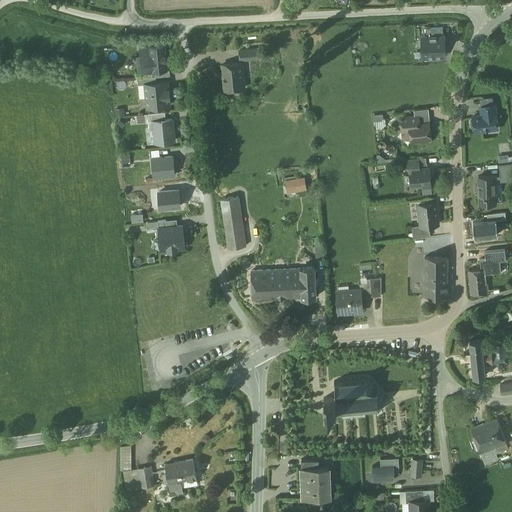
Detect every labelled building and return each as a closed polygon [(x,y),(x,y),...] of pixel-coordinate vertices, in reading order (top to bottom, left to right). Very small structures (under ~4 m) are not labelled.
[(444,35),(421,37),(422,58),(443,57),(443,49),(445,49),(445,47),(444,35)] [(164,45),(140,48),(141,55),(144,55),(145,71),(143,71),(143,72),(157,70),(166,69),(165,60),(165,55),(164,45)] [(258,49),(240,50),(241,60),(259,58),(258,49)] [(242,63),(222,64),(225,90),(244,88),(242,63)] [(152,77),(138,78),(138,85),(145,84),(156,82),(156,77),(152,77)] [(156,82),(145,84),(147,107),(170,105),(169,98),(170,98),(169,89),(168,89),(167,81),(156,82)] [(494,104),(481,106),(482,113),(480,115),(472,116),(473,118),(470,121),(471,127),(474,129),(474,131),(497,128),(494,104)] [(165,112),(148,113),(149,121),(153,121),(166,119),(165,112)] [(145,113),(137,115),(138,122),(146,121),(145,113)] [(418,116),(400,118),(401,126),(409,126),(409,125),(419,124),(418,116)] [(166,119),(153,121),(156,143),(174,141),(172,119),(166,119)] [(419,124),(409,125),(409,126),(411,141),(431,139),(429,123),(419,124)] [(511,153),(498,154),(499,162),(511,161),(511,153)] [(511,162),(499,164),(500,176),(500,181),(511,180),(511,162)] [(429,168),(419,169),(419,164),(408,165),(408,171),(412,170),(413,175),(410,175),(411,185),(421,184),(421,187),(431,186),(429,168)] [(494,176),(478,176),(479,204),(495,204),(495,181),(500,181),(500,176),(495,176),(494,176)] [(305,178),(285,181),(287,192),(306,190),(305,178)] [(238,196),(221,199),(224,220),(241,218),(238,196)] [(436,203),(418,205),(420,226),(420,227),(429,226),(438,225),(436,203)] [(241,218),(224,220),(229,248),(246,246),(241,218)] [(420,226),(411,227),(413,239),(430,237),(429,226),(420,227),(420,226)] [(184,227),(155,229),(157,252),(186,250),(184,227)] [(323,244),(315,245),(316,257),(324,256),(323,244)] [(295,245),(284,245),(284,267),(295,267),(295,245)] [(504,249),(483,252),(485,269),(485,272),(507,269),(504,249)] [(448,257),(424,256),(424,295),(447,295),(448,257)] [(315,265),(300,265),(300,267),(302,295),(302,296),(316,295),(315,265)] [(284,267),(252,269),(253,297),(302,295),(300,267),(295,267),(284,267)] [(485,269),(468,270),(471,294),(488,293),(485,272),(485,269)] [(395,275),(383,281),(386,286),(398,280),(395,275)] [(381,277),(370,278),(372,296),(381,296),(381,277)] [(370,278),(366,279),(367,283),(359,284),(360,290),(361,290),(362,298),(372,296),(370,278)] [(360,290),(338,292),(340,312),(363,309),(362,298),(361,290),(360,290)] [(482,337),(470,338),(471,354),(469,354),(469,359),(472,359),(473,374),(485,373),(484,363),(492,362),(491,347),(483,348),(482,344),(485,344),(484,339),(482,339),(482,337)] [(358,380),(352,381),(351,378),(350,379),(350,381),(344,381),(344,379),(342,379),(343,381),(336,382),(334,381),(333,382),(335,383),(336,396),(324,397),(324,410),(329,409),(329,411),(331,412),(333,412),(334,410),(334,409),(336,409),(336,410),(337,410),(337,412),(339,412),(338,410),(345,409),(345,412),(346,412),(346,409),(353,408),(353,411),(354,411),(354,408),(361,408),(361,411),(362,411),(362,408),(367,407),(367,409),(368,409),(368,407),(373,406),(373,409),(374,409),(374,406),(378,406),(379,408),(380,407),(379,405),(382,402),(384,402),(385,401),(383,401),(382,396),(384,395),(383,394),(382,395),(378,392),(378,389),(377,389),(377,391),(373,392),(372,385),(374,383),(373,382),(371,383),(367,380),(368,378),(367,377),(366,379),(359,380),(359,378),(358,378),(358,380)] [(511,382),(500,384),(502,394),(511,392),(511,382)] [(497,418),(472,427),(480,452),(506,442),(497,418)] [(122,446),(121,470),(123,470),(131,469),(131,445),(122,446)] [(193,458),(166,463),(170,489),(175,488),(177,492),(183,491),(181,480),(196,478),(193,458)] [(315,458),(301,458),(302,465),(301,465),(303,496),(330,495),(329,464),(315,465),(315,458)] [(422,458),(412,458),(411,475),(420,476),(422,458)] [(394,464),(372,465),(373,480),(395,479),(394,464)] [(151,465),(138,468),(141,486),(154,484),(151,465)] [(141,486),(138,468),(131,469),(123,470),(127,489),(141,486)] [(424,489),(405,490),(406,502),(410,502),(410,501),(424,500),(424,489)] [(424,500),(410,501),(410,502),(410,511),(428,511),(428,500),(424,500)]
